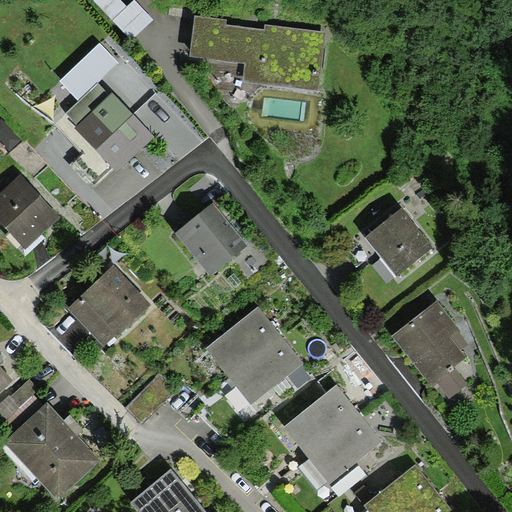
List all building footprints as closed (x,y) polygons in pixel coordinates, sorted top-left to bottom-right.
[(90,0),(125,37),(147,17),(132,0),(126,6),(120,0),(90,0)] [(195,24),(192,54),(248,60),(247,74),(316,81),(320,36),(195,24)] [(81,132),(113,162),(145,127),(113,98),(81,132)] [(0,200),(0,228),(18,247),(51,216),(19,182),(0,200)] [(174,236),(204,272),(242,241),(212,205),(174,236)] [(364,235),(395,276),(428,251),(397,210),(364,235)] [(233,260),(246,277),(263,263),(249,247),(233,260)] [(100,340),(145,298),(117,268),(72,310),(100,340)] [(436,299),(391,336),(430,384),(438,378),(448,390),(461,379),(449,364),(466,351),(449,330),(456,324),(436,299)] [(248,403),(300,364),(259,309),(207,347),(248,403)] [(332,387),(285,424),(329,478),(375,442),(332,387)] [(2,442),(52,496),(94,457),(44,403),(2,442)] [(208,511),(170,466),(127,503),(134,511),(208,511)] [(444,511),(407,466),(360,504),(367,511),(444,511)]
